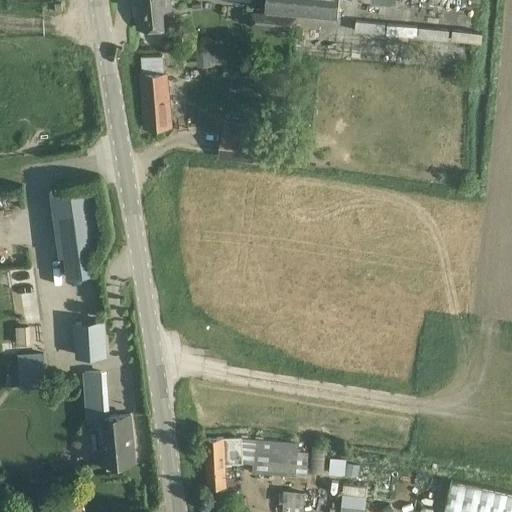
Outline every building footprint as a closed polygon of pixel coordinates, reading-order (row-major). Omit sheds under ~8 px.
[(133,0),(136,28),(164,25),(163,8),(172,8),(171,0),(133,0)] [(265,11),(337,18),(338,0),(240,0),(266,3),(265,11)] [(371,0),(372,8),(395,8),(394,0),(371,0)] [(448,39),(449,25),(356,21),(355,34),(448,39)] [(482,41),(482,31),(451,29),(451,39),(482,41)] [(196,50),(196,66),(211,65),(211,59),(225,59),(224,49),(196,50)] [(167,73),(164,73),(162,56),(142,58),(143,75),(140,75),(144,128),(171,126),(167,73)] [(218,157),(258,162),(263,126),(223,121),(218,157)] [(91,187),(51,192),(58,254),(65,253),(68,275),(101,271),(91,187)] [(108,355),(107,320),(75,321),(76,357),(108,355)] [(43,352),(18,353),(19,370),(44,368),(43,352)] [(131,414),(110,416),(107,370),(84,371),(86,423),(96,422),(97,430),(102,429),(105,465),(108,464),(109,469),(125,467),(125,463),(136,462),(131,414)] [(204,440),(207,488),(226,486),(225,465),(243,464),(241,438),(223,440),(223,439),(204,440)] [(252,471),(306,476),(308,452),(298,451),(298,443),(255,439),(252,471)] [(511,511),(511,495),(452,482),(445,511),(511,511)] [(303,511),(305,490),(284,489),(282,511),(303,511)] [(83,496),(70,498),(71,511),(85,510),(83,496)]
